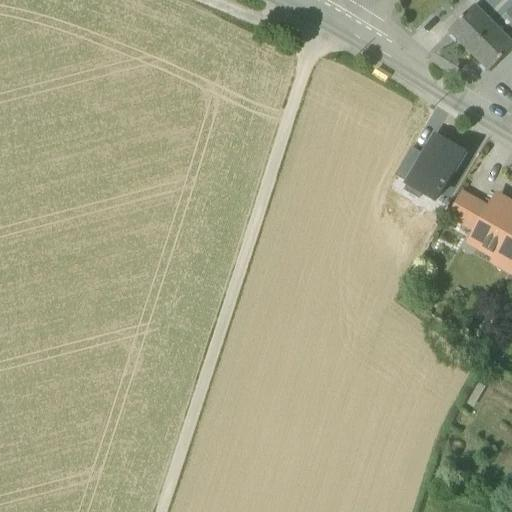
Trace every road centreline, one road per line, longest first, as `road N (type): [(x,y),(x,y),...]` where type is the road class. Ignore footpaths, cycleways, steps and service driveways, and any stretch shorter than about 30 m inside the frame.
road 1 (track): [(316,51),(167,511)]
road 2 (tertiary): [(334,23),(511,132)]
road 3 (track): [(316,51),(189,0)]
